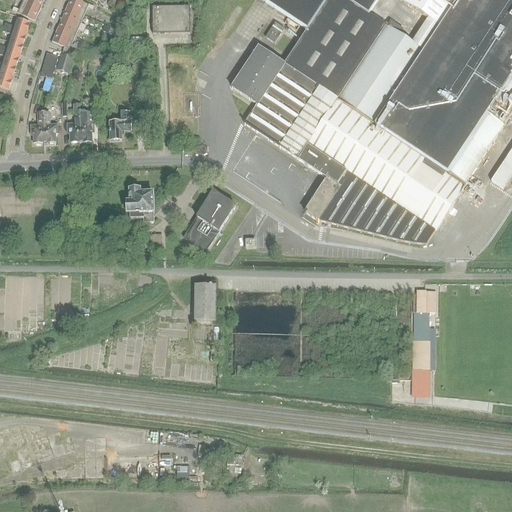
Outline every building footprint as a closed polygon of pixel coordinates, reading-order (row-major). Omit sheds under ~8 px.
[(23,0),(22,3),(40,11),(44,0),(23,0)] [(76,0),(69,0),(66,9),(84,16),(87,9),(93,11),(94,7),(76,0)] [(116,3),(111,0),(109,0),(107,5),(113,9),(116,3)] [(463,192),(478,168),(511,115),(511,0),(404,0),(403,2),(410,7),(407,12),(416,17),(419,13),(428,19),(421,31),(416,38),(412,43),(400,35),(404,30),(391,21),(387,27),(369,15),(378,0),(259,0),(307,31),(290,57),(291,58),(286,66),(260,48),(233,89),(258,106),(245,126),(328,181),(305,215),(315,222),(400,242),(427,246),(436,232),(437,232),(463,192)] [(35,22),(40,11),(22,3),(19,10),(13,8),(12,11),(35,22)] [(153,35),(191,35),(190,7),(152,8),(153,35)] [(84,16),(66,9),(61,20),(85,30),(86,26),(80,24),(84,16)] [(5,24),(4,29),(27,36),(28,33),(27,33),(30,24),(16,20),(13,30),(10,29),(11,26),(5,24)] [(57,31),(74,39),(78,31),(83,33),(85,30),(61,20),(57,31)] [(274,45),(285,29),(276,23),(265,39),(274,45)] [(111,29),(105,27),(102,33),(108,35),(111,29)] [(26,39),(27,36),(4,29),(3,33),(8,35),(9,33),(12,34),(9,42),(23,47),(25,39),(26,39)] [(71,46),(74,39),(57,31),(52,42),(64,48),(75,52),(77,48),(71,46)] [(0,47),(0,51),(20,58),(21,55),(20,55),(23,47),(9,42),(6,51),(3,50),(4,48),(0,47)] [(64,48),(62,53),(73,58),(75,52),(64,48)] [(5,56),(2,64),(16,69),(18,61),(19,61),(20,58),(0,51),(0,56),(1,57),(2,55),(5,56)] [(125,64),(127,55),(117,53),(115,62),(125,64)] [(58,58),(47,55),(39,77),(51,81),(58,58)] [(73,58),(61,55),(56,70),(69,74),(73,58)] [(0,75),(14,80),(15,77),(13,76),(16,69),(2,64),(0,72),(0,75)] [(14,80),(0,75),(0,88),(9,91),(11,83),(13,83),(14,80)] [(82,144),(81,113),(81,106),(75,106),(75,126),(68,126),(68,136),(71,136),(72,144),(82,144)] [(150,106),(142,106),(142,119),(150,119),(150,106)] [(87,113),(81,113),(82,144),(93,143),(93,135),(94,135),(94,113),(87,113)] [(125,133),(132,133),(132,123),(131,123),(131,113),(122,114),(123,124),(110,124),(111,142),(123,142),(122,136),(125,136),(125,133)] [(45,145),(44,115),(39,115),(39,127),(32,127),(32,138),(34,138),(35,146),(45,145)] [(44,115),(45,145),(56,145),(56,136),(58,136),(58,126),(51,127),(50,115),(44,115)] [(205,156),(207,153),(207,149),(204,147),(199,147),(196,149),(196,153),(198,156),(205,156)] [(504,190),(511,177),(511,152),(492,183),(504,190)] [(144,224),(155,224),(154,194),(141,195),(141,191),(130,191),(131,204),(128,204),(129,207),(128,208),(128,211),(129,213),(129,215),(131,215),(131,221),(142,221),(141,215),(144,215),(144,224)] [(224,228),(223,228),(237,207),(214,193),(201,213),(187,235),(186,235),(183,240),(207,255),(210,250),(216,241),(216,240),(224,228)] [(151,248),(163,248),(163,236),(151,236),(151,248)] [(256,250),(256,241),(247,241),(246,250),(256,250)] [(195,323),(216,324),(217,287),(196,287),(195,323)] [(437,293),(419,293),(419,297),(413,297),(413,314),(418,314),(418,319),(426,319),(426,314),(437,314),(437,293)] [(413,342),(413,371),(423,371),(423,342),(426,342),(426,324),(414,324),(414,342),(413,342)] [(243,466),(243,455),(228,454),(228,466),(243,466)] [(177,468),(177,480),(190,480),(190,468),(177,468)]
